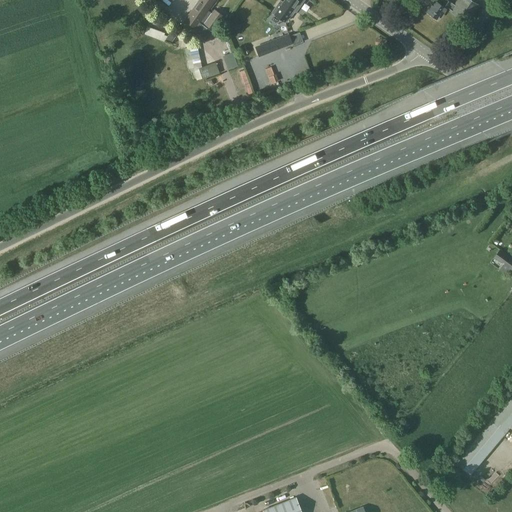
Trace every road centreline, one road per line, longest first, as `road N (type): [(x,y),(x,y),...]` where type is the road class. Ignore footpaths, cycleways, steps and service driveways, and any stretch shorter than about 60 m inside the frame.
road 1 (motorway): [(511,77),(0,308)]
road 2 (motorway): [(0,333),(511,103)]
road 3 (unclassified): [(0,244),(408,62),(420,49)]
